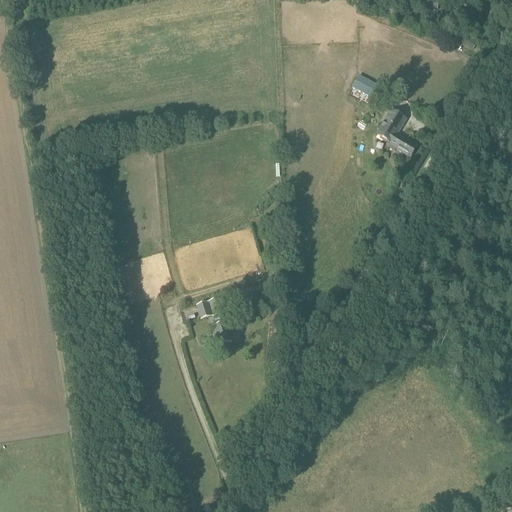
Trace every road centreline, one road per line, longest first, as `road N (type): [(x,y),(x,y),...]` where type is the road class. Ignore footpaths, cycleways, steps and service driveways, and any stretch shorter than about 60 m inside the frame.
road 1 (track): [(221,511),(511,25)]
road 2 (track): [(8,0),(81,511)]
